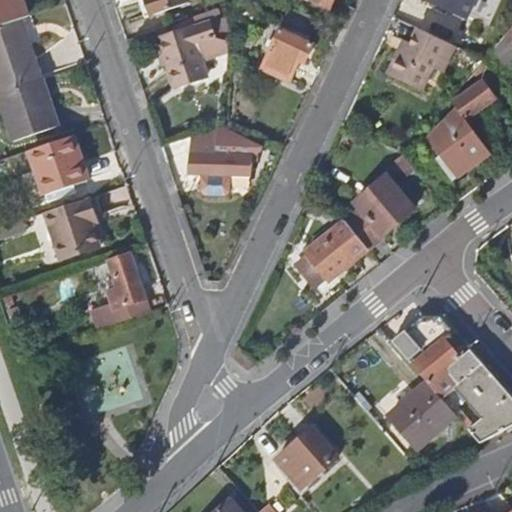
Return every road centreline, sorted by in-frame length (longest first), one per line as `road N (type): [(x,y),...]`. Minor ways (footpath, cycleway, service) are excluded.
road 1 (unclassified): [(218,336),(378,0)]
road 2 (unclassified): [(218,336),(190,298),(89,0)]
road 3 (residential): [(247,404),(423,255)]
road 4 (unclassified): [(423,255),(511,351)]
road 5 (tertiary): [(511,458),(402,511)]
